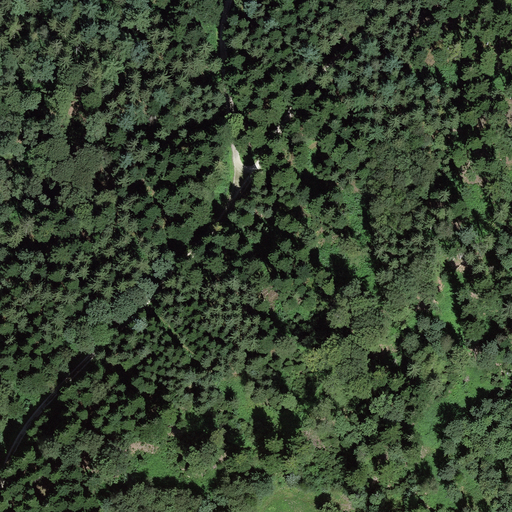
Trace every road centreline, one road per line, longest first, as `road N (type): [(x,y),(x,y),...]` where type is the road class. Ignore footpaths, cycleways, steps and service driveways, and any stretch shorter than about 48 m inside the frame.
road 1 (track): [(242,175),(234,204),(213,231),(25,428),(0,486)]
road 2 (track): [(242,175),(263,157),(331,43),(375,0)]
road 3 (track): [(242,175),(226,0)]
